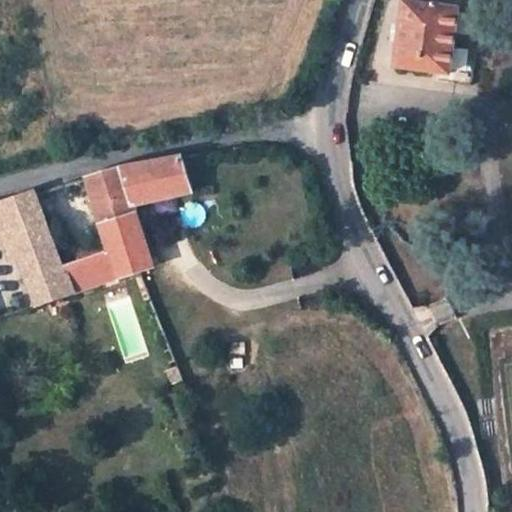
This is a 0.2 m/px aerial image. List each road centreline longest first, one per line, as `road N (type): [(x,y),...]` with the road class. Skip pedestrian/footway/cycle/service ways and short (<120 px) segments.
road 1 (unclassified): [(467,511),(464,462),(349,231),(315,120)]
road 2 (residential): [(0,182),(315,120)]
road 3 (unclassified): [(315,120),(357,0)]
